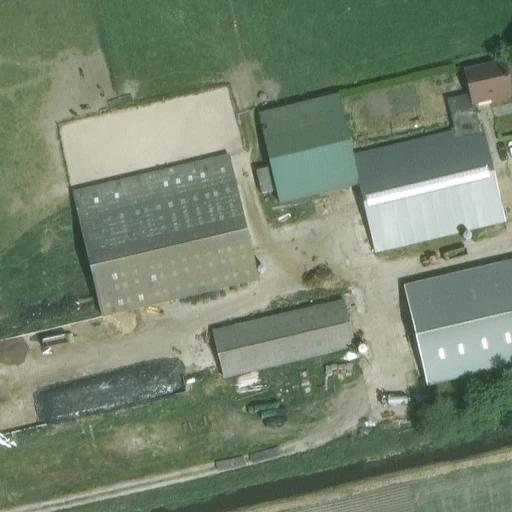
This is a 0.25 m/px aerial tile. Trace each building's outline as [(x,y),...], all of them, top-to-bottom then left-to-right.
[(350,155),(356,183),(372,252),(502,221),(480,125),(475,126),(470,105),(508,96),(500,61),(461,70),(467,94),(444,100),(452,131),(350,155)] [(356,183),(350,155),(335,95),(259,113),(279,201),(356,183)] [(255,279),(227,156),(69,193),(97,316),(255,279)] [(268,169),(257,172),(262,194),(273,192),(268,169)] [(428,387),(511,366),(511,261),(405,287),(428,387)] [(351,346),(340,301),(210,333),(221,378),(351,346)]
